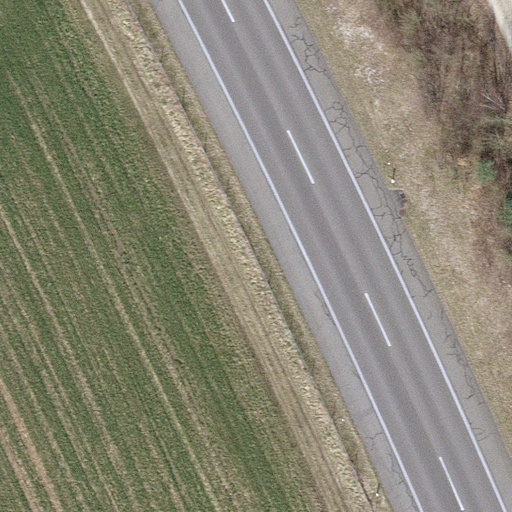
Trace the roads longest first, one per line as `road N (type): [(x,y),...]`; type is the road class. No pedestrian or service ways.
road 1 (track): [(344,511),(280,357),(93,0)]
road 2 (trunk): [(223,0),(469,511)]
